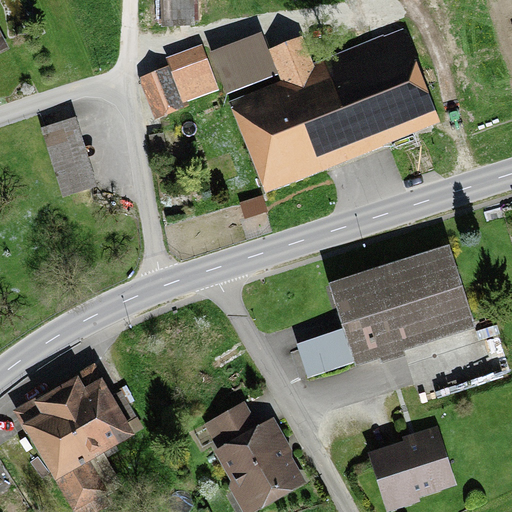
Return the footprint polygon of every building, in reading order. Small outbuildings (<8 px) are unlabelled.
[(192,0),(163,0),(164,22),(193,22),(192,0)] [(282,89),(231,108),(266,201),(445,134),(408,37),(313,72),(302,45),(270,57),(282,89)] [(258,41),(218,55),(231,89),(271,74),(258,41)] [(202,51),(171,63),(178,83),(209,72),(202,51)] [(164,75),(146,82),(158,113),(177,106),(164,75)] [(77,122),(42,133),(64,202),(99,191),(77,122)] [(258,198),(241,204),(246,218),(264,212),(258,198)] [(452,251),(333,289),(358,370),(477,332),(452,251)] [(345,337),(299,351),(309,383),(355,369),(345,337)] [(16,416),(71,511),(83,511),(110,497),(94,468),(139,442),(97,369),(16,416)] [(277,423),(217,453),(247,511),(266,511),(311,490),(277,423)] [(443,434),(369,457),(386,511),(407,511),(463,495),(443,434)]
